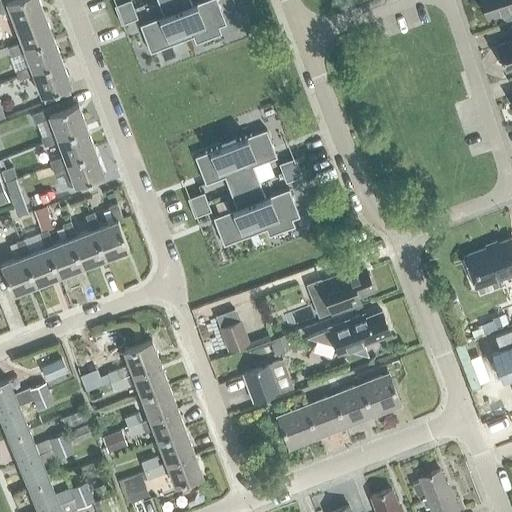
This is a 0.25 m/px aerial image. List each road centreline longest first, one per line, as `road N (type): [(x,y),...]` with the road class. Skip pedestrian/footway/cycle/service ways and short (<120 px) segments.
road 1 (residential): [(171,286),(67,0)]
road 2 (residential): [(250,501),(467,417)]
road 3 (residential): [(250,501),(171,286)]
road 4 (unclassified): [(401,240),(367,207),(302,38)]
road 5 (residential): [(450,0),(511,181)]
road 6 (unclassified): [(467,417),(401,240)]
road 7 (residential): [(0,352),(171,286)]
